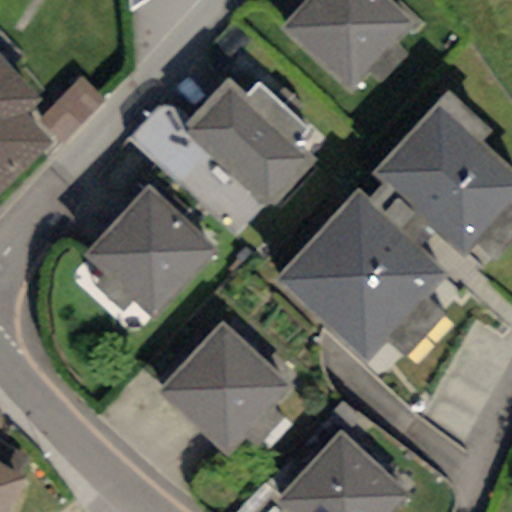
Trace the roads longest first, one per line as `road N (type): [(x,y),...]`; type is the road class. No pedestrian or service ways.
road 1 (residential): [(0,253),(234,0)]
road 2 (residential): [(147,511),(0,353)]
